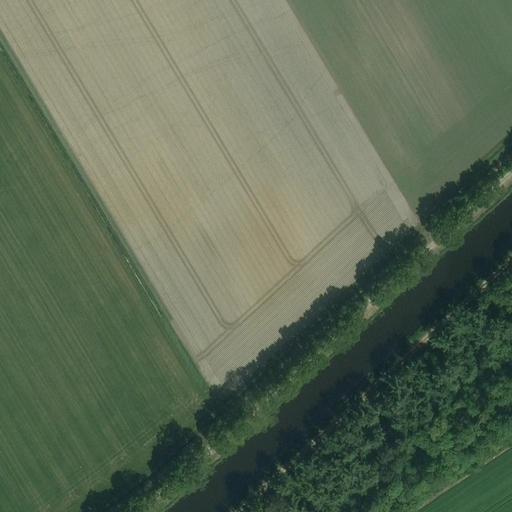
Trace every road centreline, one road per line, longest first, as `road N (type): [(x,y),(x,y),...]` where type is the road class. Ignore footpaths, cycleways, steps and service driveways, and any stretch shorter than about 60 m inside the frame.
road 1 (track): [(511,180),(144,511)]
road 2 (track): [(232,511),(511,253)]
